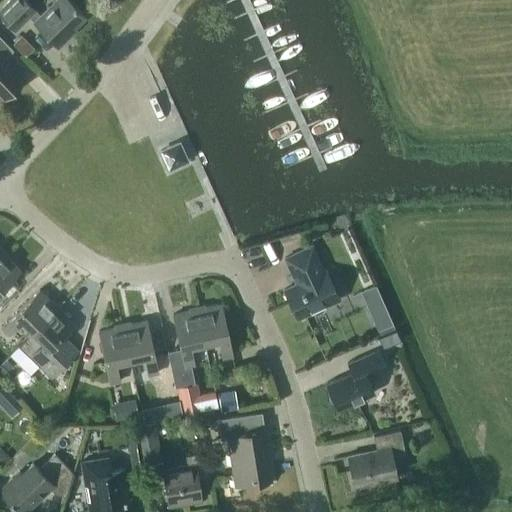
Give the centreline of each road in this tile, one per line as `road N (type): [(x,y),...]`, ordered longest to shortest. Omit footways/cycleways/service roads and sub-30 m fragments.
road 1 (residential): [(318,511),(292,394),(235,268),(217,261),(145,275),(104,269),(0,187)]
road 2 (residential): [(154,0),(107,64),(0,177)]
